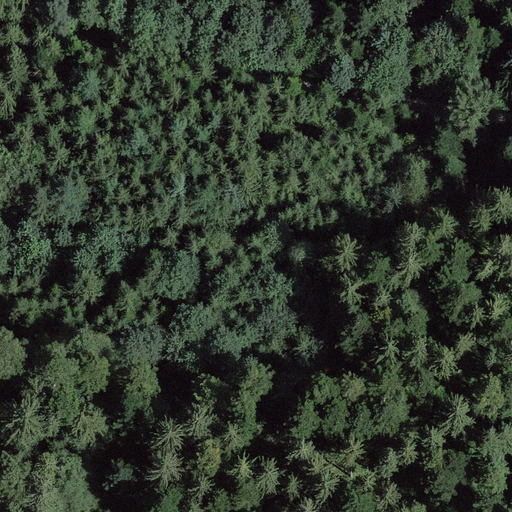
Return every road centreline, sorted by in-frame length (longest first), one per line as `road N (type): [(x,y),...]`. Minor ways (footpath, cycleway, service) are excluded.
road 1 (track): [(0,219),(287,244),(381,240),(511,186)]
road 2 (track): [(511,119),(304,90),(0,30)]
